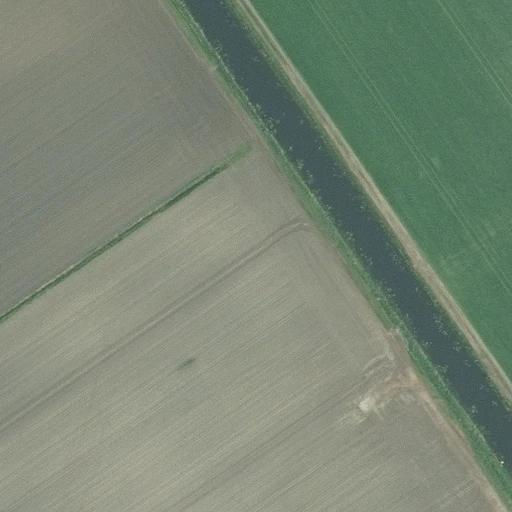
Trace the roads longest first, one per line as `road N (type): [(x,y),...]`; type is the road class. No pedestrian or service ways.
road 1 (track): [(143,0),(489,511)]
road 2 (track): [(511,401),(235,0)]
